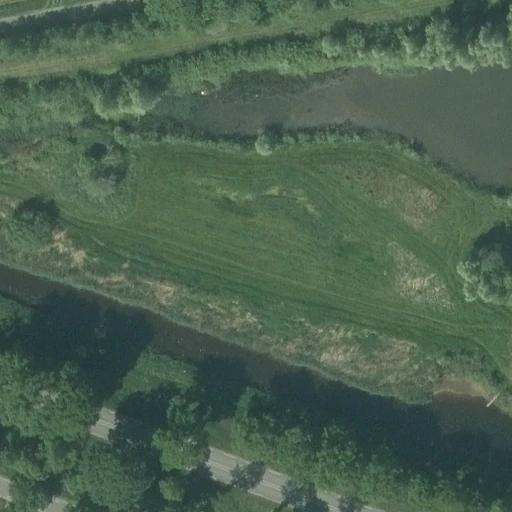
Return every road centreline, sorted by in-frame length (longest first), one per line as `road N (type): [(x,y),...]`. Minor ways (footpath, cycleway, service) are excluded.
road 1 (primary): [(330,511),(0,389)]
road 2 (unclassified): [(133,0),(0,25)]
